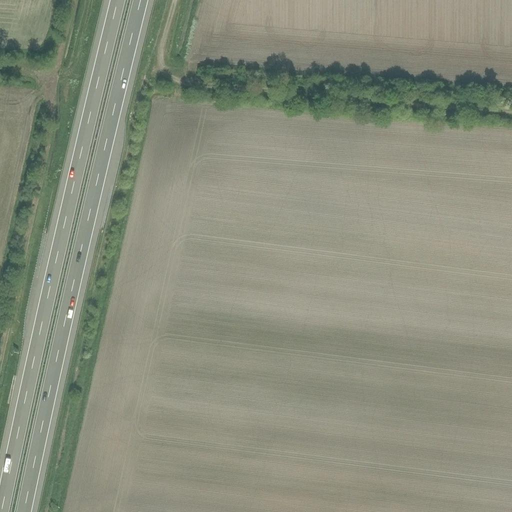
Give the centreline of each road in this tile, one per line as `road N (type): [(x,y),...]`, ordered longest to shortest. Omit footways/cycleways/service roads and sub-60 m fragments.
road 1 (motorway): [(119,0),(3,511)]
road 2 (motorway): [(26,511),(141,0)]
road 3 (track): [(176,0),(162,53),(169,76),(511,108)]
